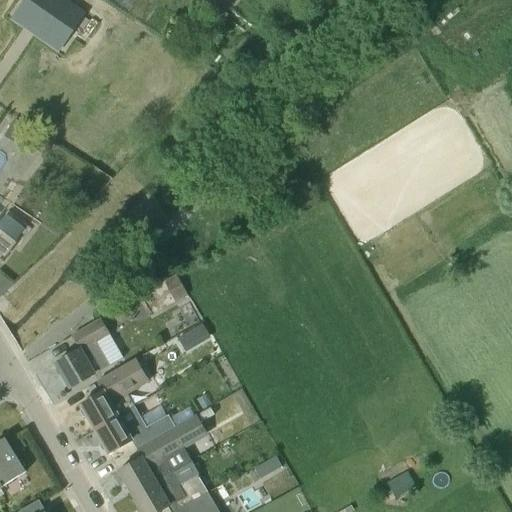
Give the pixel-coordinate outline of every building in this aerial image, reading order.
[(64,0),(26,0),(15,16),(61,48),(85,14),(64,0)] [(220,27),(228,16),(217,8),(210,19),(220,27)] [(27,126),(15,119),(4,137),(17,145),(27,126)] [(0,262),(15,244),(0,232),(0,262)] [(189,297),(178,275),(165,282),(176,304),(189,297)] [(131,318),(133,312),(130,307),(124,308),(117,313),(114,318),(117,323),(123,322),(131,318)] [(95,342),(109,334),(101,321),(71,337),(79,351),(56,364),(70,388),(93,375),(94,376),(110,366),(95,342)] [(191,333),(199,346),(210,339),(202,326),(191,333)] [(128,396),(114,373),(97,383),(103,392),(80,405),(94,430),(134,406),(128,396)] [(94,430),(108,454),(130,441),(135,449),(174,426),(169,417),(148,429),(134,406),(94,430)] [(209,435),(205,428),(196,413),(174,426),(135,449),(140,458),(119,471),(132,494),(167,474),(169,473),(163,463),(209,435)] [(0,487),(26,473),(15,455),(9,446),(5,439),(0,441),(0,487)] [(21,439),(9,446),(15,455),(27,447),(21,439)] [(276,456),(265,462),(272,473),(282,467),(276,456)] [(179,509),(207,493),(197,475),(175,488),(167,474),(132,494),(141,511),(158,511),(175,502),(179,509)] [(218,511),(208,494),(207,493),(179,509),(179,510),(175,511),(218,511)]
